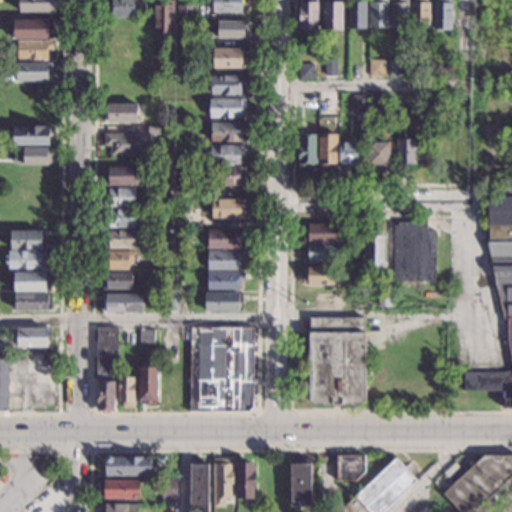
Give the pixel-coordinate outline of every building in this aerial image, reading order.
[(59,0),(59,12),(19,12),(19,0),(59,0)] [(134,0),(134,17),(106,17),(106,5),(110,5),(110,0),(134,0)] [(172,0),(173,34),(154,34),(154,0),(172,0)] [(246,0),(246,5),(240,5),(240,14),(212,14),(211,0),(246,0)] [(317,0),(317,31),(298,31),(298,0),(317,0)] [(341,0),(342,30),(322,30),(322,1),(332,1),(332,0),(341,0)] [(366,0),(366,29),(347,29),(347,2),(355,2),(355,0),(366,0)] [(387,0),(387,28),(368,28),(368,2),(377,2),(377,0),(387,0)] [(409,0),(409,28),(389,28),(389,3),(397,3),(397,0),(409,0)] [(427,0),(427,3),(429,3),(429,30),(410,30),(410,2),(412,2),(412,0),(427,0)] [(449,0),(449,3),(451,3),(451,11),(454,11),(454,21),(451,21),(451,29),(433,29),(433,3),(436,3),(436,0),(449,0)] [(194,28),(176,28),(176,5),(184,5),(184,1),(194,1),(194,28)] [(149,18),(139,18),(139,2),(149,2),(149,18)] [(247,33),(241,33),(241,41),(212,41),(212,20),(246,20),(247,33)] [(51,40),(14,39),(14,21),(52,21),(51,40)] [(53,49),(47,49),(47,60),(16,61),(16,41),(52,41),(53,49)] [(247,61),(242,61),(242,69),(212,69),(212,48),(247,48),(247,61)] [(337,75),(325,75),(325,59),(337,59),(337,75)] [(403,76),(390,76),(390,60),(403,60),(403,76)] [(384,77),(369,77),(369,61),(384,61),(384,77)] [(51,81),(17,81),(17,63),(51,63),(51,81)] [(314,79),(298,79),(298,64),(313,64),(314,79)] [(245,85),(240,85),(240,94),(211,94),(211,76),(245,75),(245,85)] [(317,108),(306,108),(306,93),(317,93),(317,108)] [(384,112),(370,112),(370,93),(384,93),(384,112)] [(334,109),(319,109),(319,94),(334,94),(334,109)] [(367,113),(351,113),(351,94),(367,94),(367,113)] [(245,108),(241,108),(241,118),(209,118),(209,99),(245,99),(245,108)] [(136,124),(107,124),(107,122),(103,122),(103,107),(106,107),(106,105),(136,105),(136,124)] [(205,113),(204,122),(196,122),(196,113),(205,113)] [(245,130),(247,130),(247,142),(210,142),(210,123),(245,123),(245,130)] [(53,146),(14,145),(14,127),(53,128),(53,146)] [(159,135),(146,135),(146,127),(159,127),(159,135)] [(330,134),(337,134),(337,169),(318,169),(318,133),(322,133),(322,132),(330,132),(330,134)] [(316,169),(298,169),(298,133),(316,133),(316,169)] [(143,156),(109,156),(109,146),(103,146),(103,134),(143,134),(143,156)] [(414,165),(406,165),(406,169),(396,169),(396,139),(414,139),(414,165)] [(350,142),(358,142),(358,165),(351,165),(351,169),(339,169),(339,143),(344,143),(344,140),(350,140),(350,142)] [(382,143),(389,143),(389,169),(373,169),(373,165),(368,165),(368,143),(376,143),(376,141),(382,141),(382,143)] [(246,156),(241,156),(240,165),(210,165),(210,145),(246,145),(246,156)] [(51,166),(21,166),(21,147),(52,148),(51,166)] [(136,186),(105,186),(105,175),(108,175),(108,167),(136,167),(136,186)] [(246,186),(215,186),(215,167),(246,167),(246,186)] [(511,408),(502,409),(502,390),(463,391),(463,373),(505,372),(505,370),(511,370),(506,342),(506,319),(502,320),(485,239),(488,239),(488,197),(501,196),(501,179),(504,177),(511,176),(511,408)] [(186,198),(169,198),(169,186),(186,185),(186,198)] [(135,206),(104,206),(104,195),(107,195),(107,188),(135,188),(135,206)] [(245,218),(211,219),(211,199),(245,199),(245,218)] [(135,228),(104,228),(104,217),(108,217),(108,209),(135,209),(135,228)] [(188,230),(171,230),(171,211),(188,211),(188,230)] [(426,232),(434,232),(434,282),(393,283),(393,222),(426,222),(426,232)] [(338,242),(303,242),(303,224),(338,224),(338,242)] [(244,239),(240,239),(240,246),(238,246),(238,249),(207,249),(207,230),(244,230),(244,239)] [(382,235),(384,235),(384,267),(364,267),(364,235),(366,235),(366,230),(382,230),(382,235)] [(45,250),(10,249),(11,231),(13,231),(45,232),(45,250)] [(135,231),(135,249),(107,249),(107,231),(135,231)] [(337,244),(337,262),(303,262),(303,244),(337,244)] [(45,269),(7,269),(7,265),(5,265),(5,256),(8,256),(8,251),(45,251),(45,269)] [(133,262),(129,262),(129,269),(103,269),(103,258),(108,258),(108,252),(133,252),(133,262)] [(244,269),(207,269),(207,252),(244,252),(244,269)] [(337,285),(307,285),(307,284),(302,284),(302,269),(307,269),(307,266),(337,266),(337,285)] [(49,291),(14,291),(14,272),(15,272),(50,273),(49,291)] [(244,282),(239,282),(239,291),(206,291),(206,273),(244,273),(244,282)] [(131,290),(103,290),(103,274),(131,274),(131,290)] [(391,308),(377,308),(377,290),(391,290),(391,308)] [(243,303),(238,303),(238,312),(204,312),(204,292),(243,292),(243,303)] [(141,313),(124,313),(124,314),(114,314),(114,313),(101,313),(101,293),(141,293),(141,313)] [(51,310),(38,310),(38,312),(14,311),(14,294),(51,294),(51,310)] [(178,310),(163,310),(163,295),(178,295),(178,310)] [(364,400),(362,402),(351,402),(351,404),(322,404),(322,403),(312,403),(309,400),(309,317),(364,317),(364,400)] [(115,382),(114,382),(114,413),(96,413),(96,328),(96,327),(115,327),(115,382)] [(51,347),(16,347),(16,328),(51,329),(51,347)] [(253,406),(248,413),(190,413),(190,328),(253,328),(253,406)] [(153,343),(139,343),(139,329),(153,329),(153,343)] [(8,411),(0,411),(0,331),(8,331),(8,411)] [(156,402),(138,402),(138,366),(156,366),(156,402)] [(128,378),(133,378),(133,406),(118,406),(118,378),(123,378),(123,375),(128,375),(128,378)] [(363,472),(354,480),(336,480),(335,456),(363,456),(363,472)] [(511,475),(472,511),(458,511),(442,494),(483,456),(511,456),(511,475)] [(151,476),(105,476),(105,458),(152,458),(151,476)] [(415,480),(381,511),(322,511),(335,500),(342,508),(395,458),(415,480)] [(232,498),(224,499),(224,508),(213,508),(212,459),(232,459),(232,498)] [(253,472),(255,472),(255,489),(253,489),(253,499),(252,499),(252,503),(244,503),(243,499),(236,499),(236,463),(253,463),(253,472)] [(207,511),(189,511),(189,464),(207,465),(207,511)] [(310,505),(290,505),(290,464),(309,464),(310,505)] [(159,480),(158,487),(145,485),(146,478),(159,480)] [(139,498),(100,498),(100,491),(103,491),(103,480),(139,481),(139,498)] [(176,481),(176,499),(160,499),(161,481),(176,481)] [(138,511),(138,503),(99,504),(99,511),(138,511)]
